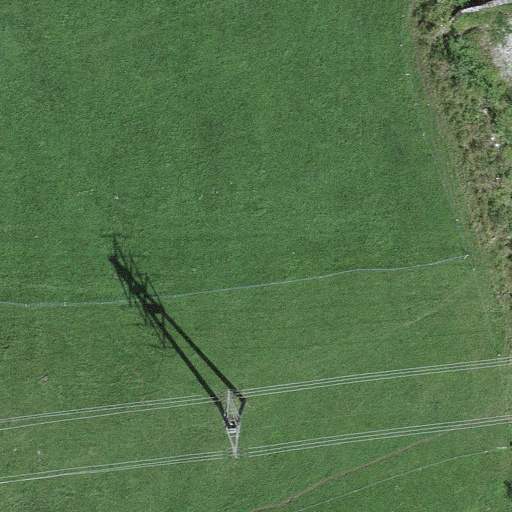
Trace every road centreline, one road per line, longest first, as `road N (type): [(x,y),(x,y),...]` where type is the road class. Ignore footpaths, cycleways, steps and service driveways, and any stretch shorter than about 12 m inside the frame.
road 1 (motorway): [(0,255),(438,511)]
road 2 (motorway): [(511,205),(161,0)]
